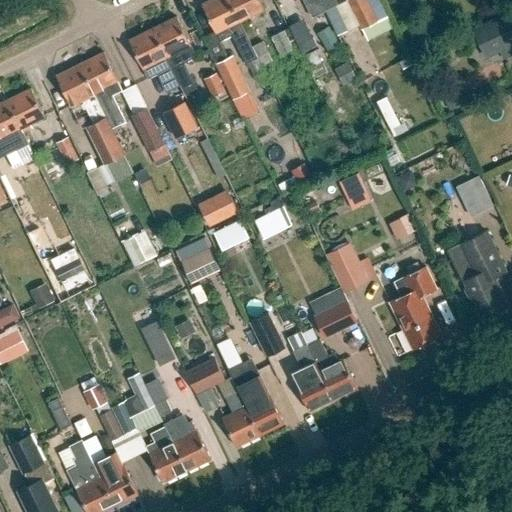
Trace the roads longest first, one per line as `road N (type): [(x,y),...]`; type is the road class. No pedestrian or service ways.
road 1 (residential): [(202,511),(511,364)]
road 2 (track): [(437,399),(490,511)]
